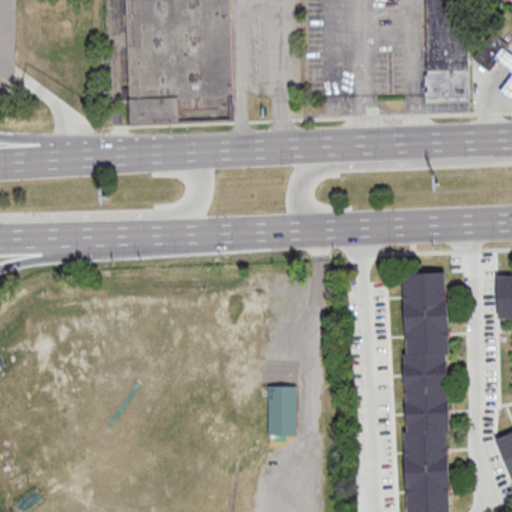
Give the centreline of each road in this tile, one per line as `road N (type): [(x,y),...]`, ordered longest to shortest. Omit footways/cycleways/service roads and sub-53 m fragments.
road 1 (trunk): [(207,232),(511,220)]
road 2 (trunk): [(511,158),(314,167),(296,192),(310,229)]
road 3 (trunk): [(328,145),(74,157)]
road 4 (trunk): [(0,216),(178,210),(192,204),(200,183),(187,150)]
road 5 (trunk): [(0,266),(207,232)]
road 6 (trunk): [(187,150),(0,136)]
road 7 (trunk): [(39,237),(207,232)]
road 8 (trunk): [(467,140),(328,145)]
